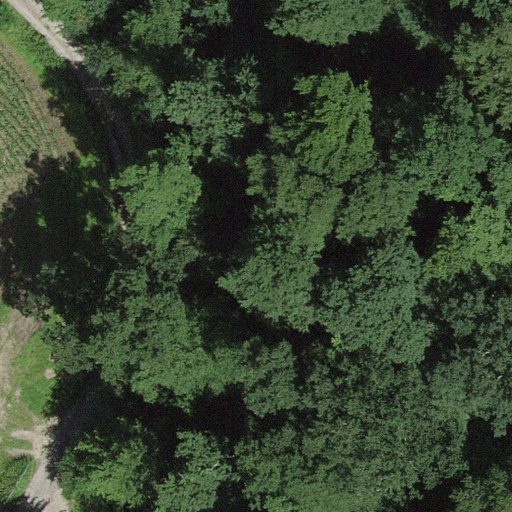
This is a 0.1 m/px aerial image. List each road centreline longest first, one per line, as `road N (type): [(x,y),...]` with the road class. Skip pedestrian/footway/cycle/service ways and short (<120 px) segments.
road 1 (track): [(147,217),(511,154)]
road 2 (track): [(147,217),(102,388),(24,511)]
road 3 (track): [(7,0),(85,58),(147,217)]
